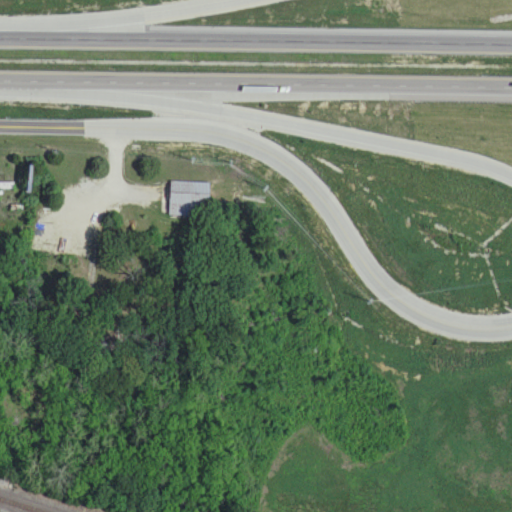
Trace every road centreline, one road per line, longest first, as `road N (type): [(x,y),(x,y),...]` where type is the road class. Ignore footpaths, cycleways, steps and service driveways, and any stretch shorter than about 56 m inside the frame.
road 1 (tertiary): [(511,325),(428,314),(383,285),(330,214),(272,156),(216,134),(0,130)]
road 2 (motorway): [(511,45),(0,38)]
road 3 (motorway): [(0,85),(511,90)]
road 4 (motorway): [(83,87),(249,114),(511,177)]
road 5 (motorway): [(209,0),(26,39)]
